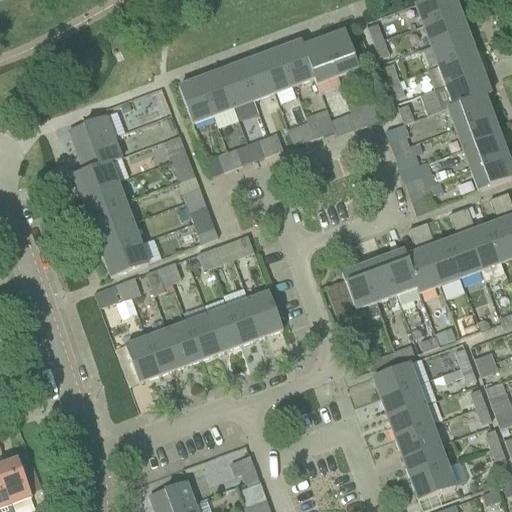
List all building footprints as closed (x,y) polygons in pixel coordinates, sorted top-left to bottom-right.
[(421,29),(458,15),(452,0),(437,0),(414,9),(421,29)] [(429,50),(466,36),(458,15),(421,29),(429,50)] [(371,48),(381,44),(375,29),(366,33),(371,48)] [(358,74),(351,55),(344,36),(323,43),(337,81),(358,74)] [(436,70),(474,56),(466,36),(429,50),(436,70)] [(316,89),(337,81),(323,43),(303,51),(316,89)] [(377,65),(387,61),(381,44),(371,48),(377,65)] [(303,51),(302,49),(300,45),(280,53),(294,91),(313,84),(315,89),(316,89),(303,51)] [(273,99),(294,91),(280,53),(259,61),(273,99)] [(444,91),(481,77),(474,56),(436,70),(444,91)] [(253,106),(273,99),(259,61),(239,68),(253,106)] [(232,113),(253,106),(239,68),(218,76),(232,113)] [(391,69),(380,73),(387,90),(397,86),(391,69)] [(211,121),(232,113),(218,76),(198,84),(211,121)] [(440,116),(489,97),(481,77),(444,91),(433,95),(440,116)] [(191,128),(211,121),(198,84),(177,91),(191,128)] [(393,106),(403,102),(397,86),(387,90),(393,106)] [(483,100),(489,98),(489,97),(440,116),(446,114),(454,134),(491,120),(483,100)] [(356,134),(365,130),(355,104),(347,107),(350,117),(356,134)] [(402,130),(412,126),(406,110),(396,113),(402,130)] [(350,117),(340,121),(347,137),(356,134),(350,117)] [(312,143),(322,140),(314,118),(304,122),(306,127),(312,143)] [(461,154),(498,141),(491,120),(454,134),(461,154)] [(112,141),(111,139),(104,121),(67,134),(75,155),(112,141)] [(303,147),(312,143),(306,127),(296,130),(303,147)] [(272,158),(281,155),(275,139),(266,142),(272,158)] [(83,176),(120,162),(112,141),(75,155),(83,176)] [(405,143),(407,142),(406,141),(388,148),(392,157),(408,151),(405,143)] [(469,175),(506,161),(498,141),(461,154),(469,175)] [(263,162),(272,158),(266,142),(257,146),(263,162)] [(395,167),(421,157),(418,147),(408,151),(392,157),(395,167)] [(186,161),(183,152),(182,150),(163,157),(167,168),(186,161)] [(231,174),(241,170),(235,154),(225,158),(231,174)] [(210,181),(231,174),(225,158),(204,165),(210,181)] [(171,177),(189,170),(186,161),(167,168),(171,177)] [(477,195),(511,182),(511,177),(506,161),(469,175),(477,195)] [(109,167),(120,163),(120,162),(83,176),(71,180),(79,200),(116,187),(109,167)] [(406,197),(432,188),(429,179),(403,188),(406,197)] [(430,200),(442,195),(438,186),(432,188),(406,197),(410,207),(430,200)] [(87,221),(124,207),(116,187),(79,200),(87,221)] [(197,191),(180,197),(183,207),(185,207),(201,201),(197,192),(197,191)] [(511,211),(506,197),(497,200),(511,240),(511,211)] [(496,226),(485,231),(499,267),(511,262),(511,240),(497,200),(488,204),(496,226)] [(188,217),(204,211),(201,201),(185,207),(188,217)] [(132,228),(124,207),(87,221),(94,242),(132,228)] [(466,212),(457,216),(479,275),(483,287),(504,279),(499,267),(485,231),(474,235),(466,212)] [(456,241),(445,246),(459,282),(479,275),(457,216),(448,219),(456,241)] [(418,230),(416,231),(438,290),(459,282),(445,246),(434,250),(425,227),(418,230)] [(102,262),(139,248),(132,228),(94,242),(102,262)] [(403,255),(402,255),(416,292),(418,297),(438,290),(416,231),(407,234),(415,256),(405,260),(403,255)] [(200,249),(216,243),(213,234),(197,240),(200,249)] [(243,260),(252,257),(247,241),(237,244),(243,260)] [(110,283),(147,269),(139,248),(102,262),(110,283)] [(212,272),(222,268),(216,252),(206,256),(212,272)] [(402,255),(382,262),(396,299),(416,292),(402,255)] [(202,276),(212,272),(206,256),(195,261),(202,276)] [(382,262),(362,270),(375,307),(396,299),(382,262)] [(170,289),(180,285),(173,267),(163,271),(170,289)] [(370,322),(380,319),(362,270),(340,278),(343,285),(325,292),(335,320),(353,313),(354,315),(366,310),(370,322)] [(172,294),(170,289),(163,271),(144,279),(153,301),(163,297),(164,298),(172,294)] [(130,304),(139,300),(132,282),(123,286),(130,304)] [(121,307),(130,304),(123,286),(114,290),(117,297),(121,307)] [(103,294),(93,298),(98,313),(116,306),(113,298),(117,297),(114,290),(103,294)] [(261,342),(281,334),(267,297),(247,305),(261,342)] [(240,349),(261,342),(247,305),(226,312),(240,349)] [(220,357),(240,349),(226,312),(206,319),(220,357)] [(206,319),(185,328),(199,365),(220,357),(206,319)] [(179,372),(199,365),(185,328),(165,335),(179,372)] [(158,380),(179,372),(165,335),(144,343),(158,380)] [(421,357),(437,352),(433,342),(417,348),(421,357)] [(138,387),(158,380),(144,343),(124,350),(138,387)] [(397,366),(413,360),(409,351),(394,356),(397,366)] [(462,353),(453,357),(459,375),(469,371),(462,353)] [(369,375),(397,366),(394,356),(366,366),(369,375)] [(475,373),(494,366),(491,359),(473,365),(475,373)] [(479,384),(498,378),(494,366),(475,373),(479,384)] [(378,402),(416,388),(409,368),(371,382),(378,402)] [(465,390),(475,386),(469,371),(459,375),(442,381),(444,388),(462,382),(465,390)] [(386,423),(424,409),(416,388),(378,402),(386,423)] [(473,413),(484,409),(478,394),(467,398),(473,413)] [(491,413),(508,407),(505,397),(487,403),(491,413)] [(511,417),(509,410),(508,407),(491,413),(494,424),(511,417)] [(394,443),(432,429),(424,409),(386,423),(394,443)] [(480,430),(490,426),(484,409),(473,413),(480,430)] [(511,417),(494,424),(498,434),(506,431),(511,429),(511,417)] [(401,464),(439,450),(432,429),(394,443),(401,464)] [(488,455),(499,451),(493,435),(482,439),(488,455)] [(506,455),(511,452),(511,442),(503,445),(506,455)] [(409,485),(447,471),(439,450),(401,464),(409,485)] [(495,472),(505,468),(499,451),(488,455),(495,472)] [(1,464),(0,458),(0,484),(10,510),(30,502),(16,464),(3,469),(1,464)] [(417,505),(454,491),(447,471),(409,485),(417,505)] [(254,475),(240,480),(244,489),(257,484),(254,475)] [(0,511),(10,511),(10,510),(0,484),(0,511)] [(185,486),(148,500),(152,511),(177,511),(193,506),(192,505),(186,488),(185,486)] [(248,510),(265,504),(258,487),(240,494),(246,511),(248,510)] [(496,495),(480,500),(483,511),(499,505),(496,495)]
